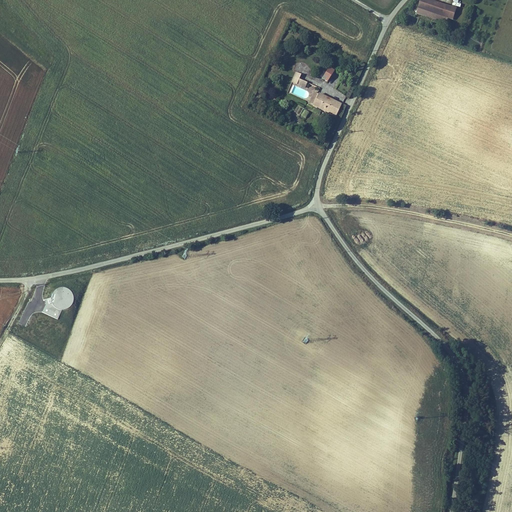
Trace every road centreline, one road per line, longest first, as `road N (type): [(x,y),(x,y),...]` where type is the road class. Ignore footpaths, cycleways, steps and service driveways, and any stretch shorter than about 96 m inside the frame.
road 1 (tertiary): [(450,511),(465,414),(461,369),(361,267),(317,205)]
road 2 (unclassified): [(0,280),(135,256),(317,205)]
road 3 (tertiary): [(317,205),(328,154),(404,0)]
road 4 (track): [(317,205),(422,214),(511,235)]
